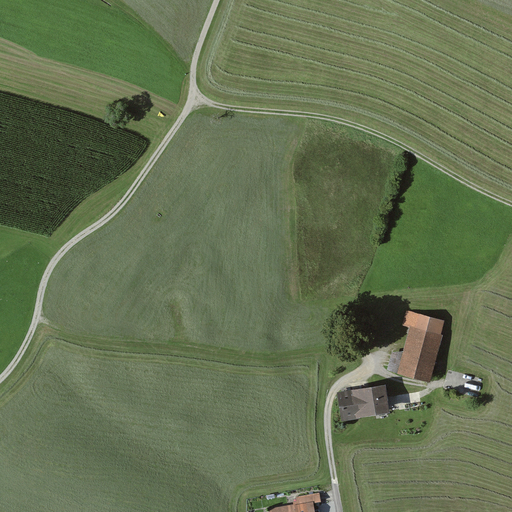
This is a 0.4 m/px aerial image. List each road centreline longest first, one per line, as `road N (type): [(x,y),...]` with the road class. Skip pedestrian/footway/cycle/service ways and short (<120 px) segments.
road 1 (track): [(511,204),(346,122),(221,108),(193,79)]
road 2 (track): [(38,316),(109,340),(263,357),(350,351),(367,360)]
road 3 (track): [(184,117),(127,201),(59,255),(23,350),(0,381)]
road 4 (unclassified): [(341,511),(330,404),(336,389),(368,372),(367,360)]
